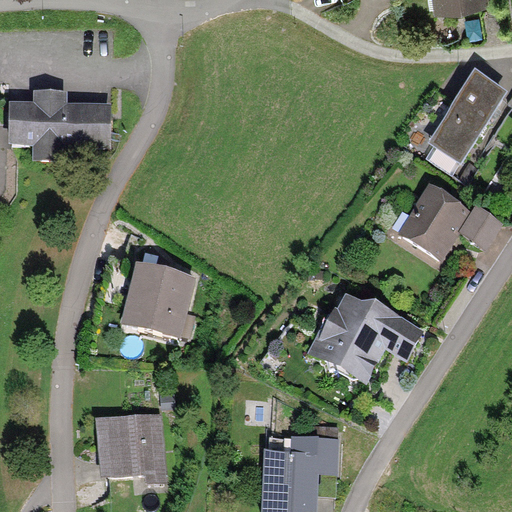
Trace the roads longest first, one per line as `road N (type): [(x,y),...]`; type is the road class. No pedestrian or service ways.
road 1 (residential): [(163,13),(158,101),(90,231),(76,277),(61,406),(61,511)]
road 2 (residential): [(348,511),(511,256)]
road 3 (residential): [(281,0),(374,51),(416,57),(511,49)]
